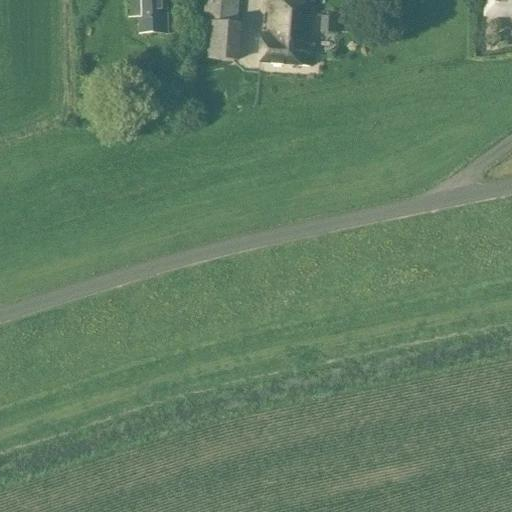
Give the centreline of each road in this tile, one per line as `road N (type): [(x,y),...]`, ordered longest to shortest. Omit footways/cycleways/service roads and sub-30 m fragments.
road 1 (unclassified): [(511,192),(0,317)]
road 2 (unknown): [(511,132),(402,218)]
